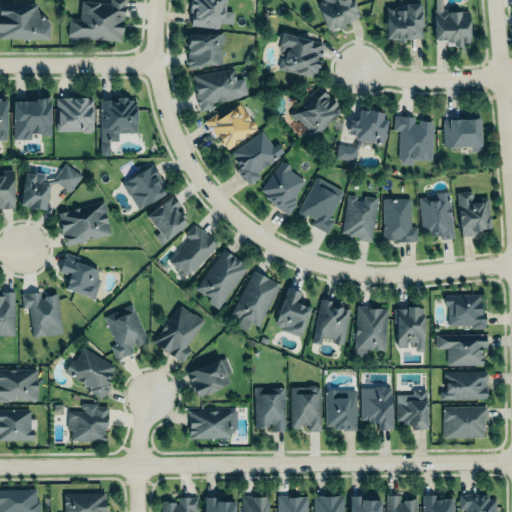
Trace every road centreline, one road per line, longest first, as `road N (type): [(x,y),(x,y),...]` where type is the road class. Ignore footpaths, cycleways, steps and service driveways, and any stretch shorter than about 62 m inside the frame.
road 1 (residential): [(0,465),(511,463)]
road 2 (residential): [(511,265),(384,275),(337,270),(253,235),(172,141),(151,62)]
road 3 (residential): [(511,203),(495,0)]
road 4 (residential): [(360,71),(408,82),(511,78)]
road 5 (residential): [(0,60),(151,62)]
